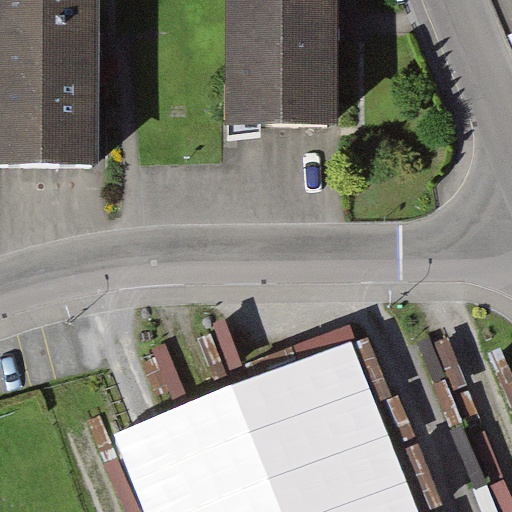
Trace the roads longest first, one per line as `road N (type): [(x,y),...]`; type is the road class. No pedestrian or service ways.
road 1 (residential): [(0,292),(105,264),(457,252),(511,239)]
road 2 (residential): [(511,137),(457,0)]
